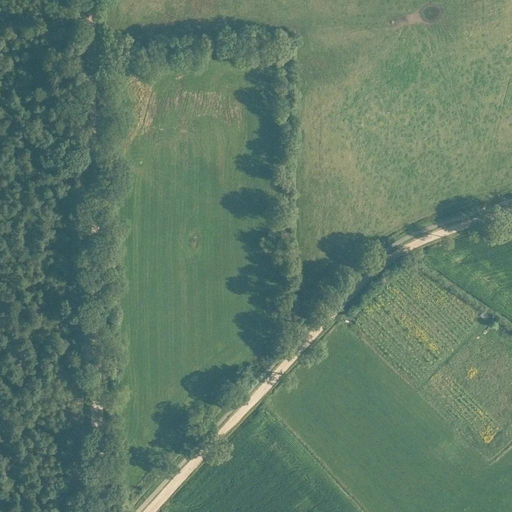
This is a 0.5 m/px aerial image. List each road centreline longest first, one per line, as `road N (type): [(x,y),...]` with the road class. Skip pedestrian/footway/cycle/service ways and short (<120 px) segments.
road 1 (track): [(87,0),(100,511)]
road 2 (track): [(147,511),(379,266),(425,238),(511,208)]
